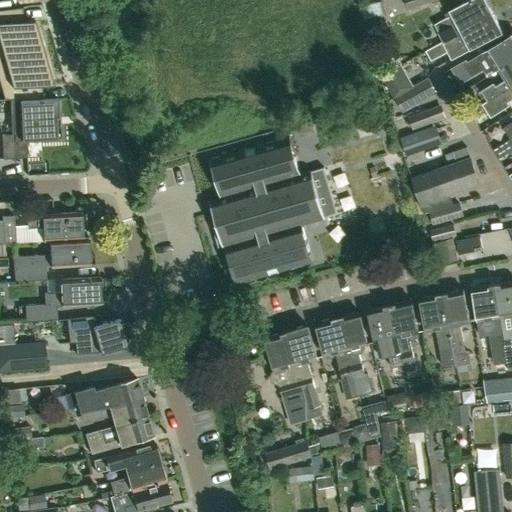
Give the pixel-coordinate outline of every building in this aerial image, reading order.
[(382,0),(360,6),(364,19),(385,13),(382,0)] [(405,0),(408,9),(435,0),(405,0)] [(444,40),(493,15),(485,0),(468,0),(450,9),(452,13),(434,23),(444,40)] [(0,44),(4,57),(49,55),(44,38),(43,34),(39,34),(35,21),(23,21),(22,8),(0,10),(0,44)] [(493,15),(444,40),(426,51),(431,60),(447,52),(452,60),(471,50),(470,48),(502,32),(493,15)] [(499,69),(511,60),(511,34),(464,64),(471,76),(484,68),(489,76),(499,70),(499,69)] [(53,68),(49,55),(4,57),(8,72),(0,72),(0,84),(4,99),(42,98),(41,86),(53,85),(50,72),(54,72),(52,68),(53,68)] [(487,101),(511,85),(511,60),(499,69),(499,70),(505,80),(495,86),(493,83),(481,91),(487,101)] [(413,85),(406,74),(387,85),(394,96),(413,85)] [(413,85),(394,96),(403,112),(437,93),(428,77),(413,85)] [(511,85),(487,101),(483,104),(490,115),(507,104),(506,102),(511,97),(511,85)] [(14,134),(1,135),(3,159),(27,158),(26,141),(57,139),(56,118),(59,118),(59,116),(58,98),(12,101),(14,134)] [(428,114),(432,129),(452,123),(447,108),(428,114)] [(424,110),(407,116),(412,128),(412,130),(415,129),(429,124),(424,110)] [(300,136),(315,132),(312,121),(297,125),(300,136)] [(447,149),(463,142),(456,127),(441,134),(447,149)] [(408,155),(426,149),(421,133),(402,139),(408,155)] [(313,262),(302,225),(325,218),(323,210),(335,206),(324,167),(312,171),(311,170),(299,174),(289,136),(211,159),(222,196),(210,200),(218,227),(213,229),(218,247),(223,246),(224,248),(225,247),(236,284),(313,262)] [(471,156),(468,146),(445,155),(448,164),(471,156)] [(481,184),(478,175),(471,156),(448,164),(411,177),(418,194),(425,213),(454,204),(451,195),(481,184)] [(433,225),(464,216),(460,203),(429,212),(433,225)] [(83,238),(83,237),(82,212),(28,215),(28,225),(15,226),(14,216),(2,216),(2,220),(0,219),(0,242),(44,240),(50,240),(83,238)] [(453,224),(430,230),(434,242),(457,237),(453,224)] [(456,240),(459,254),(482,249),(480,235),(456,240)] [(15,281),(48,279),(47,263),(51,263),(51,267),(91,264),(89,237),(83,237),(83,238),(50,240),(51,253),(14,256),(15,281)] [(446,239),(433,243),(439,265),(453,261),(446,239)] [(63,305),(103,303),(101,276),(61,278),(62,293),(45,294),(45,303),(25,304),(26,322),(58,319),(57,304),(63,304),(63,305)] [(511,280),(495,284),(507,361),(506,361),(508,371),(511,370),(511,280)] [(495,284),(472,288),(478,321),(481,335),(490,333),(492,346),(495,363),(506,361),(507,361),(495,284)] [(454,354),(456,363),(456,366),(471,364),(469,350),(466,350),(461,324),(471,322),(465,289),(443,293),(454,354)] [(444,365),(456,363),(454,354),(443,293),(421,297),(427,330),(437,328),(444,365)] [(415,338),(414,333),(419,332),(411,300),(391,305),(404,364),(408,378),(418,375),(415,362),(410,339),(415,338)] [(392,367),(404,364),(391,305),(369,310),(376,342),(377,342),(380,353),(388,355),(389,354),(392,367)] [(366,372),(361,353),(362,353),(366,347),(365,344),(368,344),(360,312),(339,317),(354,376),(355,375),(359,392),(369,389),(365,373),(366,372)] [(93,326),(92,316),(66,319),(69,342),(76,342),(75,341),(97,339),(101,353),(128,345),(120,318),(97,325),(93,326)] [(355,375),(354,376),(339,317),(317,323),(325,355),(335,352),(342,378),(347,398),(360,394),(359,392),(355,375)] [(0,370),(45,367),(43,343),(15,345),(13,324),(0,324),(0,370)] [(304,390),(305,400),(305,406),(320,402),(315,387),(308,360),(317,357),(308,325),(288,331),(304,390)] [(285,406),(290,424),(305,420),(305,406),(305,400),(304,390),(288,331),(266,337),(275,369),(269,377),(271,381),(274,384),(278,385),(285,406)] [(487,402),(511,398),(511,376),(484,380),(487,402)] [(112,407),(143,398),(137,379),(106,387),(93,390),(92,386),(64,393),(64,395),(52,398),(56,410),(57,410),(57,411),(63,410),(64,411),(79,407),(80,412),(98,408),(112,407)] [(439,405),(461,402),(459,390),(438,393),(439,405)] [(389,411),(411,407),(408,392),(387,396),(389,411)] [(115,426),(148,417),(143,398),(112,407),(98,408),(80,412),(79,412),(83,424),(95,421),(112,416),(115,426)] [(148,417),(115,426),(85,434),(90,453),(120,445),(120,446),(153,437),(148,417)] [(338,430),(328,433),(333,448),(342,445),(338,430)] [(13,465),(29,463),(27,439),(10,441),(13,465)] [(312,457),(306,441),(265,453),(270,469),(312,457)] [(139,468),(160,462),(154,443),(120,452),(120,453),(93,460),(96,473),(123,465),(126,476),(140,473),(139,468)] [(506,478),(511,477),(511,443),(503,444),(506,478)] [(351,467),(388,465),(388,449),(350,450),(351,467)] [(110,496),(165,481),(160,462),(139,468),(140,473),(126,476),(127,478),(110,482),(112,490),(108,491),(110,496)] [(503,511),(499,469),(476,471),(479,511),(503,511)] [(165,481),(110,496),(113,507),(133,501),(135,510),(170,501),(165,481)] [(17,511),(27,511),(29,511),(27,497),(16,499),(17,511)]
